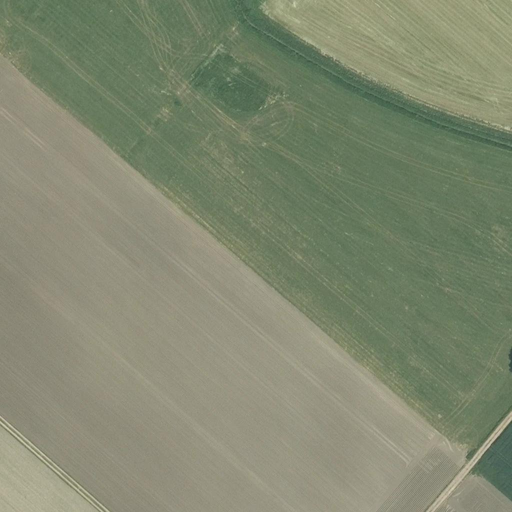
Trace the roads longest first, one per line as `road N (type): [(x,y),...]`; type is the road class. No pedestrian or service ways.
road 1 (track): [(106,511),(0,419)]
road 2 (track): [(430,511),(511,415)]
